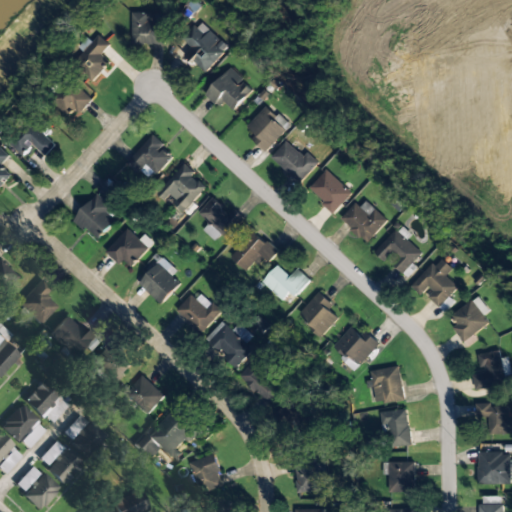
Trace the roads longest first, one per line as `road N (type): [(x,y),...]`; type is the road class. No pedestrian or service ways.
road 1 (residential): [(447,511),(446,395),(433,357),(393,310),(154,93)]
road 2 (residential): [(159,343),(37,224),(43,208),(154,93)]
road 3 (residential): [(264,511),(264,476),(248,433),(159,343)]
